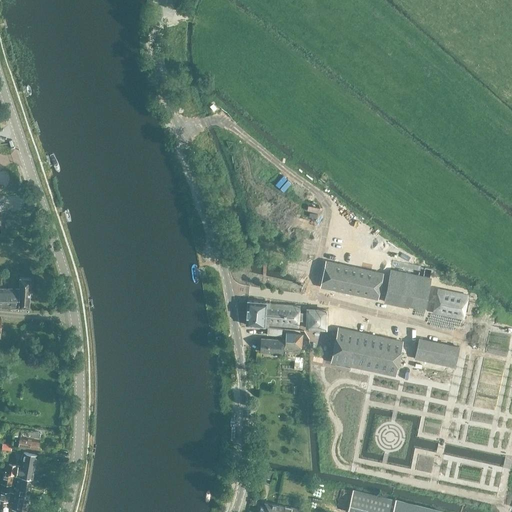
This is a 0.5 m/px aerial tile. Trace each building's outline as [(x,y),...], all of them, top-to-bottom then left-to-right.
[(326,261),(321,286),(330,288),(331,286),(353,290),(352,293),(377,298),(382,273),(326,261)] [(390,270),(384,301),(424,310),(431,278),(390,270)] [(0,288),(0,307),(19,308),(29,308),(30,278),(19,277),(19,289),(10,289),(0,288)] [(438,289),(433,312),(463,318),(468,295),(438,289)] [(248,300),(246,325),(247,325),(247,324),(264,326),(264,327),(269,327),(269,324),(298,327),(299,320),(308,321),(308,327),(324,327),(325,310),(308,310),(308,313),(299,312),(300,306),(270,304),(271,302),(266,302),(265,302),(249,301),(249,300),(248,300)] [(268,327),(267,335),(281,336),(282,329),(268,327)] [(339,328),(331,361),(395,374),(402,341),(339,328)] [(261,338),(260,351),(283,353),(283,351),(284,351),(283,359),(294,360),(295,356),(295,352),(301,352),(302,333),(286,332),(285,340),(261,338)] [(419,338),(415,358),(423,360),(427,340),(419,338)] [(450,345),(446,365),(455,367),(459,347),(454,346),(450,345)] [(294,360),(294,369),(302,369),(303,357),(295,356),(294,360)] [(40,439),(38,439),(38,432),(21,430),(21,431),(17,430),(16,437),(13,437),(12,445),(15,445),(18,446),(38,449),(40,439)] [(32,478),(33,478),(37,455),(24,453),(21,467),(9,464),(7,473),(18,476),(32,478)] [(3,484),(1,491),(5,492),(7,485),(11,485),(13,476),(4,474),(3,484)] [(32,480),(18,477),(15,493),(29,496),(32,480)] [(353,489),(348,510),(358,511),(443,511),(444,511),(410,503),(402,501),(397,500),(388,498),(353,489)] [(10,492),(5,492),(1,491),(0,497),(0,500),(8,502),(10,492)] [(25,511),(26,511),(29,496),(15,493),(12,510),(25,511)] [(265,502),(262,511),(318,511),(293,507),(285,506),(265,502)]
